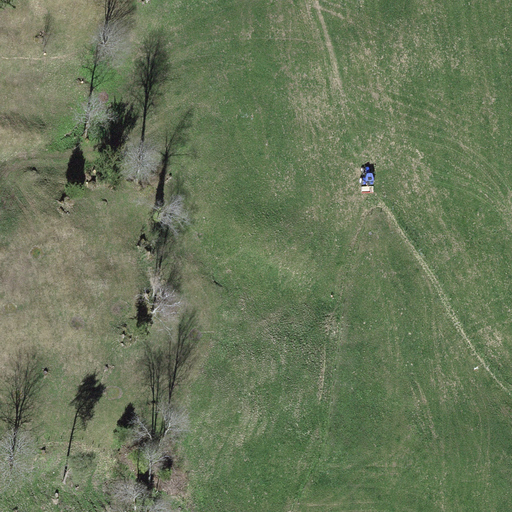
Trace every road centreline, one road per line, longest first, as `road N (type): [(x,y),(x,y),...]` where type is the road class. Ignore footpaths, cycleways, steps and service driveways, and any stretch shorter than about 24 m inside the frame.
road 1 (track): [(511,405),(476,367),(389,217),(375,211)]
road 2 (track): [(323,434),(340,296),(356,228),(375,211)]
road 3 (track): [(375,211),(362,195),(312,0)]
